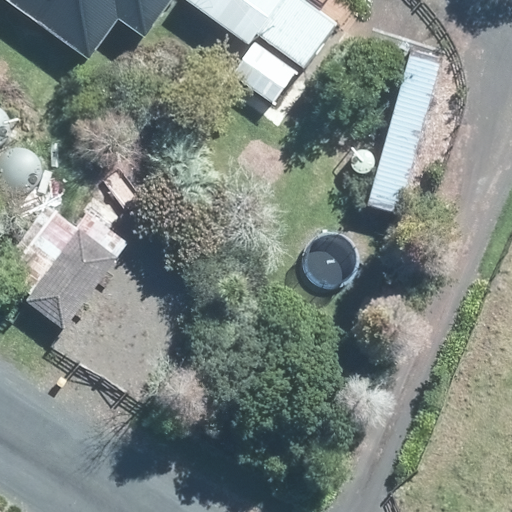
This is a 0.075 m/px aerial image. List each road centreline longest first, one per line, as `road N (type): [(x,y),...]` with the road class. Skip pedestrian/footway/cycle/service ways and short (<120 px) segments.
road 1 (unknown): [(336,511),(511,114)]
road 2 (unclassified): [(106,511),(0,442)]
